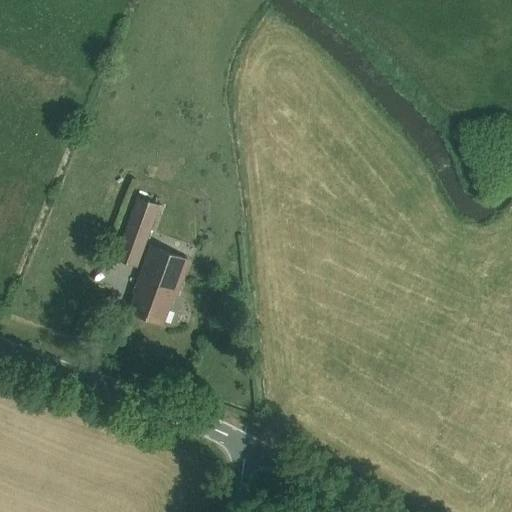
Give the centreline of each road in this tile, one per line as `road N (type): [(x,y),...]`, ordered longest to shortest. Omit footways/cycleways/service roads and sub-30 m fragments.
road 1 (tertiary): [(242,439),(0,347)]
road 2 (tertiary): [(366,511),(242,439)]
